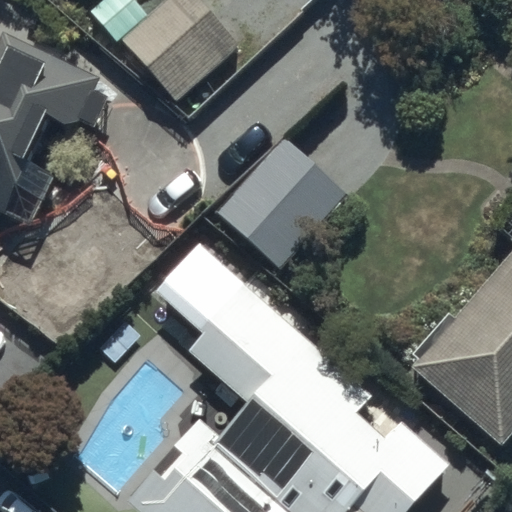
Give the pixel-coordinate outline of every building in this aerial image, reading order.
[(244,58),(191,0),(158,0),(168,10),(151,25),(128,0),(115,0),(92,23),(179,118),(244,58)] [(0,225),(16,232),(54,137),(77,146),(80,137),(99,144),(112,112),(98,106),(104,93),(5,53),(0,65),(0,225)] [(353,207),(286,149),(218,228),(285,286),(353,207)] [(141,275),(70,201),(0,266),(0,284),(62,350),(141,275)] [(451,322),(407,370),(509,460),(511,456),(511,266),(458,327),(451,322)] [(204,424),(174,457),(191,472),(165,499),(149,484),(123,511),(425,511),(456,477),(403,430),(385,451),(363,432),(378,414),(239,292),(214,321),(221,327),(206,345),(197,337),(173,365),(211,399),(220,389),(254,419),(229,447),(204,424)]
